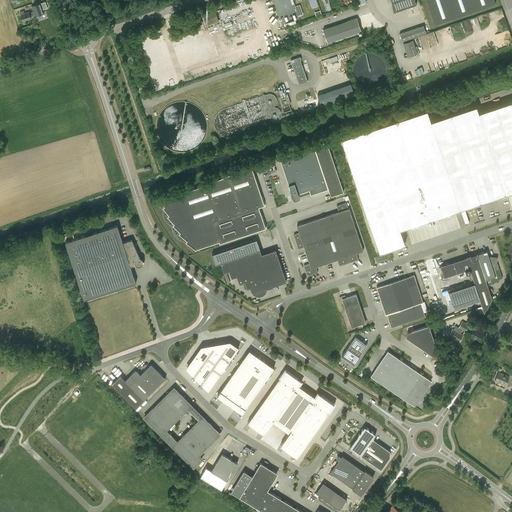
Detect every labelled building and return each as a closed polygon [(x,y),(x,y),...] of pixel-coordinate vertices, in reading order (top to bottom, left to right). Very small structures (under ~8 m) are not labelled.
[(416,4),(414,0),(390,0),(391,2),(396,0),(402,0),(406,8),(416,4)] [(406,8),(402,0),(396,0),(391,2),(393,12),(406,8)] [(425,0),(434,24),(495,3),(493,0),(425,0)] [(34,12),(29,14),(31,17),(35,16),(45,13),(41,3),(32,6),(34,12)] [(31,17),(29,14),(29,12),(25,13),(24,10),(20,12),(21,15),(23,21),(31,19),(31,17)] [(207,25),(219,21),(215,11),(203,15),(207,25)] [(361,32),(357,18),(323,28),(327,42),(361,32)] [(400,33),(403,41),(426,33),(424,25),(400,33)] [(408,57),(417,53),(413,40),(403,43),(408,57)] [(299,84),(307,81),(300,60),(301,60),(300,57),(291,60),(299,84)] [(326,105),(322,93),(317,95),(321,106),(326,105)] [(457,199),(458,204),(460,209),(511,191),(511,100),(479,112),(476,105),(431,121),(427,110),(341,138),(379,252),(405,244),(397,219),(424,210),(426,219),(433,216),(430,208),(457,199)] [(311,194),(328,188),(329,188),(331,196),(344,192),(327,141),(280,157),(294,200),(300,198),(299,194),(309,190),(311,194)] [(206,182),(207,184),(161,199),(160,197),(159,198),(165,206),(163,207),(169,215),(168,216),(174,224),(173,225),(180,232),(179,234),(187,240),(186,242),(196,250),(197,249),(219,241),(220,243),(266,228),(259,207),(265,205),(252,167),(206,182)] [(348,208),(347,204),(346,203),(337,206),(339,211),(297,225),(299,233),(294,234),(299,249),(304,247),(310,263),(304,265),(307,274),(309,275),(318,272),(316,267),(337,259),(340,266),(359,259),(356,253),(364,251),(349,208),(348,208)] [(132,240),(131,240),(123,242),(118,225),(66,242),(85,300),(136,283),(131,266),(136,264),(137,266),(139,266),(141,266),(142,265),(143,263),(143,261),(143,260),(142,258),(140,258),(132,240)] [(63,234),(64,236),(82,230),(81,228),(63,234)] [(262,293),(261,290),(273,286),(272,286),(287,281),(276,249),(259,255),(258,250),(260,250),(257,239),(212,254),(216,264),(221,263),(224,272),(229,270),(232,277),(237,276),(239,283),(245,281),(247,288),(252,287),(252,289),(254,291),(255,293),(257,294),(259,294),(262,293)] [(478,254),(487,284),(488,285),(493,284),(492,283),(499,281),(498,279),(502,278),(498,265),(498,264),(496,264),(496,260),(496,258),(494,258),(489,257),(487,250),(478,254)] [(461,271),(463,271),(464,274),(471,272),(476,288),(484,313),(492,298),(488,285),(487,284),(478,254),(471,256),(471,255),(466,257),(440,266),(444,277),(461,271)] [(423,302),(414,275),(377,287),(386,314),(423,302)] [(342,299),(347,313),(361,308),(356,294),(342,299)] [(421,303),(386,314),(387,314),(392,327),(425,316),(421,303)] [(361,308),(347,313),(352,327),(366,322),(361,308)] [(465,332),(469,325),(462,321),(459,327),(458,328),(462,330),(465,332)] [(406,337),(417,345),(434,339),(429,325),(407,332),(406,337)] [(461,333),(462,330),(458,328),(459,327),(455,325),(454,329),(452,328),(448,336),(459,342),(463,334),(461,333)] [(479,342),(484,333),(474,328),(469,337),(479,342)] [(367,345),(355,337),(348,347),(342,355),(354,364),(360,355),(367,345)] [(434,339),(417,345),(437,359),(440,358),(434,339)] [(447,339),(445,342),(456,348),(458,345),(447,339)] [(187,367),(212,385),(238,348),(229,342),(227,346),(222,343),(219,347),(215,345),(213,348),(209,345),(206,350),(202,347),(187,367)] [(231,375),(256,392),(274,367),(249,350),(231,375)] [(419,405),(431,383),(428,382),(430,380),(388,351),(371,376),(413,405),(414,403),(419,405)] [(136,408),(144,400),(166,378),(151,364),(141,374),(136,370),(125,380),(121,375),(112,384),(136,408)] [(302,381),(297,378),(285,369),(279,377),(247,423),(264,434),(273,422),(276,418),(292,430),(289,433),(280,446),(297,457),(329,412),(334,404),(322,395),(318,392),(315,396),(299,385),(302,381)] [(506,386),(510,376),(498,372),(495,381),(506,386)] [(221,398),(238,410),(242,413),(256,392),(231,375),(217,395),(221,398)] [(192,405),(174,387),(144,417),(194,467),(202,459),(199,455),(220,434),(202,416),(177,440),(167,430),(192,405)] [(390,457),(390,451),(373,439),(376,434),(365,426),(350,448),(381,470),(390,457)] [(227,480),(238,463),(222,453),(211,471),(227,480)] [(361,495),(374,477),(365,471),(342,455),(330,472),(353,488),(353,489),(361,495)] [(268,490),(275,477),(276,476),(276,474),(275,472),(274,470),(261,462),(253,476),(243,493),(240,497),(257,507),(268,490)] [(243,493),(253,476),(244,471),(234,487),(243,493)] [(316,493),(340,509),(347,499),(323,482),(316,493)] [(317,511),(303,511),(268,490),(257,507),(264,511),(322,511),(319,509),(317,511)]
